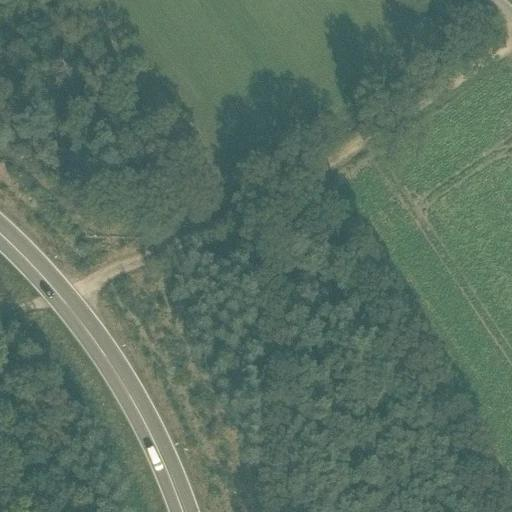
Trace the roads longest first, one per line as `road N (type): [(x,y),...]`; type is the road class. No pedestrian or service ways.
road 1 (track): [(0,319),(62,302),(225,230),(511,54)]
road 2 (secondary): [(182,511),(109,364),(0,236)]
road 3 (track): [(225,230),(290,335),(292,511)]
